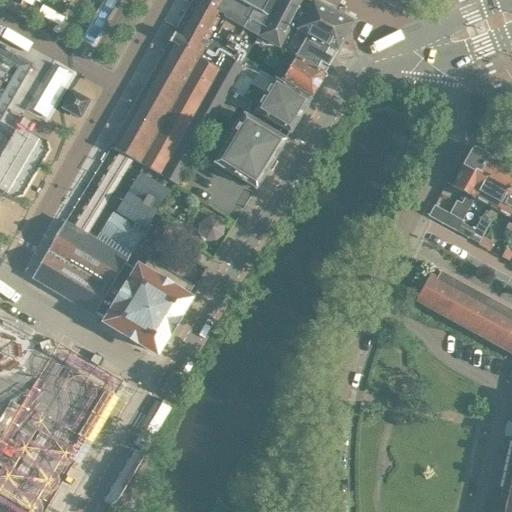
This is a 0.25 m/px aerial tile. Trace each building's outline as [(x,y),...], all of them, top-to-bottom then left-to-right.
[(159,175),(165,165),(218,71),(220,72),(168,165),(161,177),(177,186),(224,99),(230,89),(258,38),(262,29),(248,20),(253,10),(235,0),(193,0),(175,33),(174,33),(173,34),(174,35),(170,41),(169,41),(169,42),(169,43),(110,148),(119,153),(129,158),(129,159),(147,168),(152,170),(152,171),(159,175)] [(276,3),(277,0),(235,0),(236,0),(253,10),(248,20),(262,29),(276,3)] [(310,0),(277,0),(276,3),(262,29),(258,38),(285,50),(312,1),(310,0)] [(294,61),(324,77),(356,24),(312,1),(285,50),(289,52),(285,60),(292,64),(294,61)] [(0,121),(31,67),(0,49),(0,121)] [(276,75),(312,98),(324,77),(294,61),(292,64),(285,60),(276,75)] [(252,111),(289,133),(290,134),(310,101),(296,93),(271,77),(252,111)] [(230,89),(224,99),(244,110),(250,101),(230,89)] [(72,91),(62,108),(81,118),(91,101),(72,91)] [(216,139),(205,159),(214,165),(256,190),(285,141),(242,116),(233,132),(229,130),(222,142),(216,139)] [(496,161),(473,148),(463,166),(457,163),(447,183),(466,194),(461,203),(457,201),(449,215),(434,207),(429,216),(456,231),(475,198),(495,161),(496,161)] [(511,182),(511,170),(495,161),(475,198),(492,207),(489,213),(486,211),(484,216),(482,215),(469,238),(479,243),(497,210),(511,182)] [(140,172),(128,192),(158,211),(170,190),(140,172)] [(511,182),(497,210),(511,218),(511,224),(511,225),(509,224),(506,228),(511,231),(511,182)] [(128,192),(115,213),(145,231),(158,211),(128,192)] [(65,222),(32,278),(34,279),(43,284),(44,285),(53,290),(54,291),(63,296),(64,297),(65,297),(73,302),(74,303),(75,303),(83,308),(85,309),(93,314),(95,315),(96,314),(126,264),(128,260),(127,260),(145,231),(115,213),(98,242),(65,222)] [(493,244),(482,238),(478,245),(489,251),(493,244)] [(511,257),(511,252),(505,249),(501,257),(509,262),(511,257)] [(126,264),(96,314),(108,321),(107,322),(113,326),(113,327),(114,328),(120,331),(127,335),(128,333),(137,339),(136,340),(143,344),(142,345),(150,349),(156,353),(159,349),(178,319),(177,318),(179,316),(186,304),(188,300),(186,298),(193,286),(149,259),(141,271),(139,270),(138,271),(126,264)] [(430,277),(417,301),(511,353),(511,448),(502,497),(510,498),(507,511),(511,511),(511,311),(440,272),(435,280),(430,277)]
